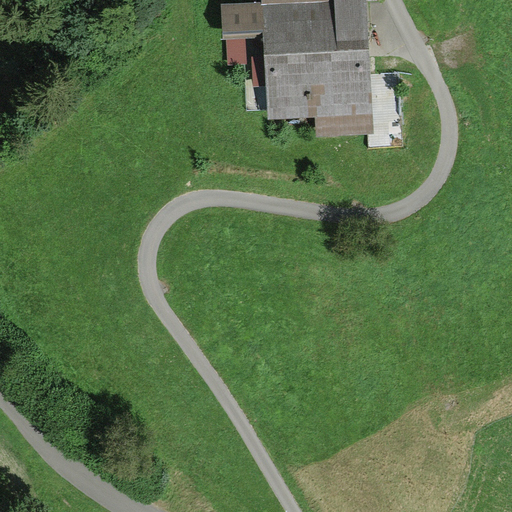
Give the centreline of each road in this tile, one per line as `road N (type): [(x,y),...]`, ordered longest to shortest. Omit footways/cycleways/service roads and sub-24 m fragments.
road 1 (track): [(388,0),(443,97),(447,156),(427,194),(394,212),(354,218),(196,200),(156,227),(148,246),(155,295),(293,511)]
road 2 (unclassified): [(0,400),(141,511)]
